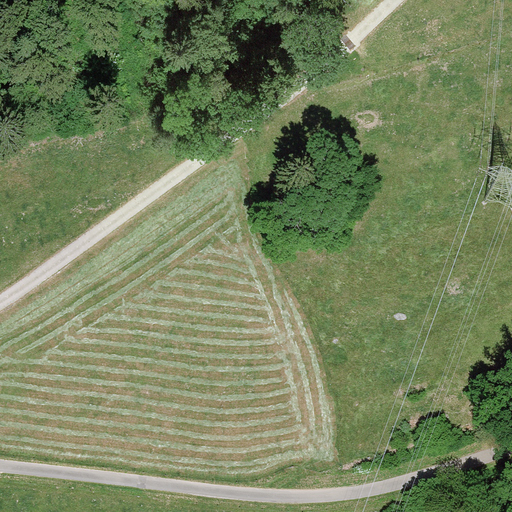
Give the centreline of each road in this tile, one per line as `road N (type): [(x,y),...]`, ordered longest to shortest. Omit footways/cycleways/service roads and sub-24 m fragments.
road 1 (track): [(0,466),(322,496),(385,486),(511,446)]
road 2 (unclassified): [(0,301),(278,100),(389,0)]
